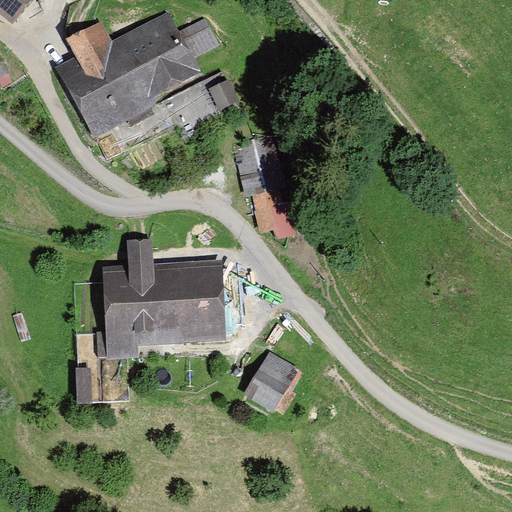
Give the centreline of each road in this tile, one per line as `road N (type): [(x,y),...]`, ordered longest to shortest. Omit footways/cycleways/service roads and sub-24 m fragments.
road 1 (track): [(0,233),(84,261),(169,252),(267,267),(392,400),(435,429),(511,452)]
road 2 (track): [(0,127),(93,208),(199,198),(235,223),(267,267)]
